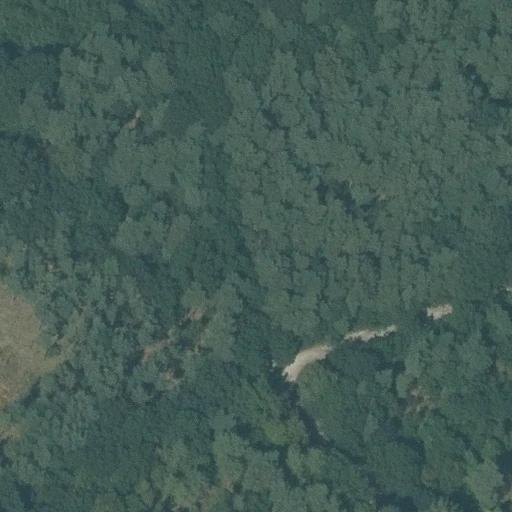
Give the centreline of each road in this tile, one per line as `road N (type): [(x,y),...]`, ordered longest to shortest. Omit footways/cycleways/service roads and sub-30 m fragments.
road 1 (track): [(389,511),(264,380),(167,0)]
road 2 (track): [(511,302),(264,380),(69,511)]
